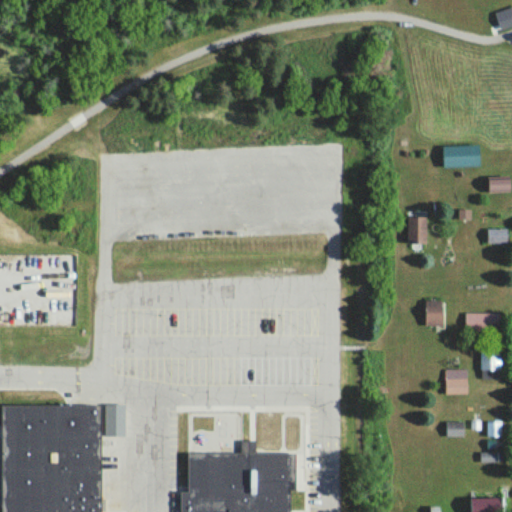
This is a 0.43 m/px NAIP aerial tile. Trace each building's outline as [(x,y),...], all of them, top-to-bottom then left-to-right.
[(440,169),(477,169),(477,147),(440,147),(440,169)] [(424,219),(404,219),(404,245),(424,245),(424,219)] [(485,230),(485,244),(505,244),(505,230),(485,230)] [(438,304),(425,304),(425,327),(438,327),(438,304)] [(498,314),(464,314),(464,333),(498,333),(498,314)] [(498,354),(479,354),(479,380),(498,381),(498,354)] [(443,396),(465,396),(465,371),(443,371),(443,396)] [(96,511),(98,408),(0,407),(0,511),(289,511),(290,454),(255,454),(255,443),(239,443),(239,455),(186,455),(185,494),(178,494),(177,511),(96,511)] [(445,437),(462,437),(462,424),(445,424),(445,437)] [(498,511),(498,500),(467,500),(467,511),(498,511)]
